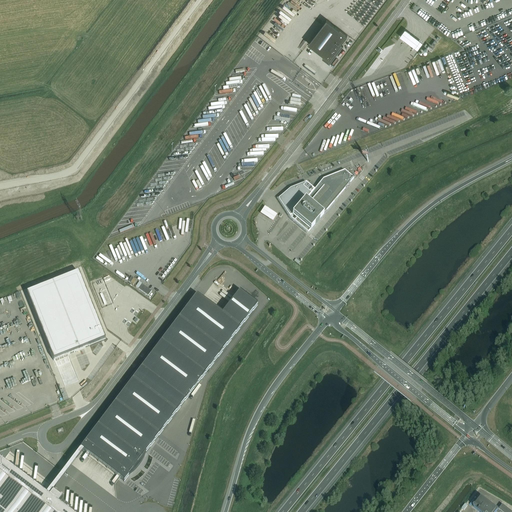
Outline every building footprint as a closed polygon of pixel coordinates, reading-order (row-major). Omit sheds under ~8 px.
[(326,19),(308,43),(324,55),(329,59),(331,61),(343,45),(341,43),(347,35),(326,19)] [(423,43),(404,29),(399,36),(417,50),(423,43)] [(322,216),(333,203),(353,179),(354,179),(354,178),(354,177),(354,176),(353,176),(353,175),(352,175),(351,175),(350,175),(349,176),(344,171),(342,172),(341,172),(340,173),(333,176),(333,175),(332,176),(323,180),(314,190),(306,183),(290,189),(286,193),(278,200),(288,215),(291,218),(292,216),(294,219),(296,220),(309,231),(322,216)] [(277,217),(264,208),(260,215),(273,223),(277,217)] [(179,240),(172,250),(181,257),(188,247),(179,240)] [(167,255),(156,270),(167,278),(176,265),(171,262),(173,259),(167,255)] [(78,273),(26,294),(53,361),(105,340),(78,273)] [(139,283),(136,287),(148,296),(151,291),(139,283)] [(124,482),(257,305),(239,292),(222,315),(196,296),(80,449),(124,482)] [(8,334),(1,336),(5,349),(12,347),(8,334)] [(0,511),(69,511),(42,492),(0,459),(0,511)] [(479,511),(497,511),(498,511),(481,497),(473,507),(479,511)]
